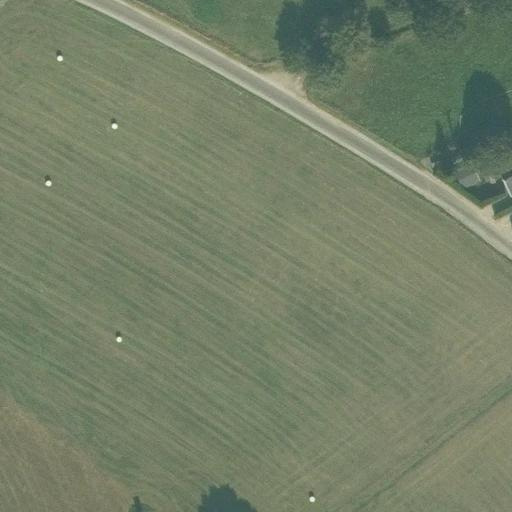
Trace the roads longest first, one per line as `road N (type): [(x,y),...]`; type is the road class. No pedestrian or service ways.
road 1 (residential): [(511,252),(275,81),(87,0)]
road 2 (track): [(275,81),(457,0)]
